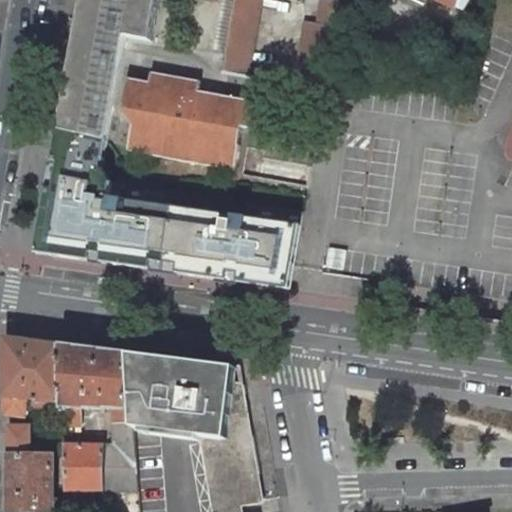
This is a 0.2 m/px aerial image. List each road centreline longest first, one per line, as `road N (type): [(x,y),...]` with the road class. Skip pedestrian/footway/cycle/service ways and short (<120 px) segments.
road 1 (secondary): [(0,296),(294,341)]
road 2 (secondary): [(294,341),(511,373)]
road 3 (residential): [(511,480),(319,487)]
road 4 (tertiary): [(0,158),(28,0)]
road 5 (residential): [(294,341),(319,487)]
